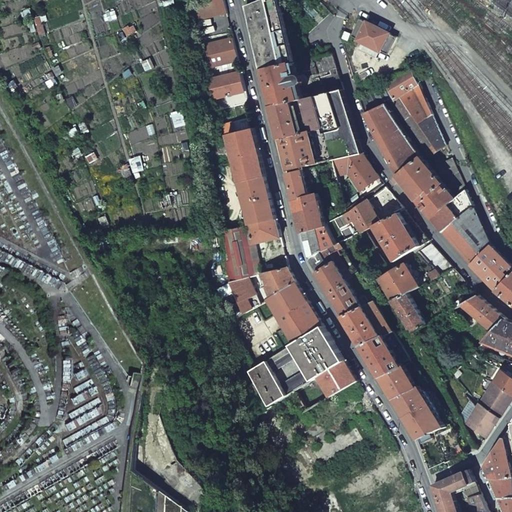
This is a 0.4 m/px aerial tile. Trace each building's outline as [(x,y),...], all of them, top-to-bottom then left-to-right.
[(189,0),(194,23),(228,15),(225,0),(189,0)] [(292,62),(295,61),(281,0),(264,0),(259,2),(249,6),(256,36),(262,69),(292,62)] [(349,62),(357,90),(393,73),(388,65),(375,71),(374,68),(382,51),(389,54),(398,37),(361,19),(353,36),(364,42),(361,49),(356,47),(349,62)] [(195,46),(201,68),(239,60),(233,37),(195,46)] [(318,56),(323,73),(337,69),(333,53),(318,56)] [(267,88),(271,106),(293,101),(301,99),(298,87),(304,85),(305,84),(307,81),(307,79),(305,76),(303,74),(302,74),(301,74),(295,75),(292,62),(262,69),(267,88)] [(358,95),(365,113),(388,104),(392,102),(432,160),(450,151),(413,69),(358,95)] [(247,92),(242,72),(209,80),(213,100),(227,96),(226,93),(231,92),(232,95),(247,92)] [(322,75),(327,93),(344,89),(338,72),(322,75)] [(293,101),(302,134),(311,131),(353,121),(344,89),(327,93),(301,99),(293,101)] [(278,134),(279,139),(302,134),(293,101),(271,106),(278,134)] [(365,113),(399,177),(423,158),(424,157),(388,104),(365,113)] [(311,131),(319,163),(335,160),(362,152),(353,121),(311,131)] [(229,135),(240,182),(241,182),(268,175),(262,152),(256,128),(229,135)] [(286,164),(288,173),(297,171),(296,169),(319,163),(311,131),(302,134),(279,139),(286,164)] [(205,167),(211,166),(210,162),(210,140),(199,143),(205,167)] [(362,152),(335,160),(339,174),(347,172),(352,193),(379,176),(362,152)] [(399,177),(432,218),(448,205),(457,198),(437,174),(423,158),(399,177)] [(437,174),(457,198),(467,190),(453,158),(436,165),(441,171),(437,174)] [(292,192),(295,201),(310,196),(304,170),(304,169),(297,171),(288,173),(292,192)] [(272,191),(268,175),(241,182),(252,225),(279,219),(272,191)] [(387,218),(404,205),(387,186),(371,197),(387,218)] [(459,219),(474,206),(467,190),(457,198),(448,205),(459,219)] [(298,214),(302,233),(317,229),(327,226),(319,193),(310,196),(295,201),(298,214)] [(354,224),(360,234),(376,224),(361,203),(348,213),(354,224)] [(459,219),(448,205),(432,218),(443,232),(459,219)] [(486,229),(474,206),(459,219),(443,232),(458,249),(472,265),(495,244),(486,229)] [(397,261),(431,241),(407,210),(375,226),(397,261)] [(221,233),(235,281),(249,277),(264,273),(290,266),(288,257),(261,264),(258,250),(267,248),(265,241),(283,237),(280,223),(279,219),(252,225),(221,233)] [(302,233),(308,258),(323,251),(317,229),(302,233)] [(343,273),(331,254),(337,252),(346,249),(341,242),(323,251),(308,258),(329,293),(344,317),(376,301),(372,293),(367,297),(365,295),(359,299),(347,280),(353,277),(349,270),(343,273)] [(433,280),(455,268),(433,243),(420,251),(437,270),(429,274),(433,280)] [(511,276),(511,264),(495,244),(472,265),(498,290),(511,276)] [(349,270),(337,252),(331,254),(343,273),(349,270)] [(409,292),(422,286),(408,263),(380,279),(393,300),(409,292)] [(264,273),(273,297),(299,282),(297,279),(290,268),(290,266),(264,273)] [(511,302),(511,276),(498,290),(511,302)] [(229,282),(244,313),(250,310),(258,305),(262,303),(249,277),(235,281),(229,282)] [(270,299),(297,343),(326,325),(312,304),(299,282),(273,297),(270,299)] [(413,332),(428,324),(409,292),(393,300),(413,332)] [(495,331),(508,318),(480,295),(463,305),(466,307),(489,326),(495,331)] [(258,305),(261,310),(270,306),(267,300),(262,303),(258,305)] [(356,336),(362,346),(385,335),(395,331),(376,301),(344,317),(356,336)] [(464,309),(466,307),(463,305),(453,310),(458,317),(467,312),(464,309)] [(226,322),(254,369),(277,355),(293,345),(287,335),(282,338),(275,326),(264,333),(250,310),(244,313),(226,322)] [(511,350),(511,320),(508,318),(495,331),(486,341),(511,350)] [(308,368),(315,379),(321,376),(347,360),(330,332),(326,325),(297,343),(294,345),(301,356),(308,368)] [(486,341),(495,331),(489,326),(481,334),(473,327),(462,336),(477,350),(486,341)] [(381,377),(404,366),(385,335),(362,346),(372,363),(381,377)] [(246,378),(265,409),(296,391),(315,379),(308,368),(282,384),(275,372),(301,356),(294,345),(293,345),(277,355),(254,369),(249,372),(252,375),(246,378)] [(321,376),(333,395),(359,380),(357,375),(347,360),(321,376)] [(394,398),(419,387),(406,365),(404,366),(381,377),(388,388),(394,398)] [(511,375),(506,372),(497,384),(511,394),(511,375)] [(495,383),(481,403),(499,415),(501,417),(510,405),(507,403),(511,396),(511,394),(497,384),(495,383)] [(437,431),(449,425),(448,422),(445,423),(422,386),(419,387),(394,398),(403,413),(405,416),(417,411),(437,431)] [(481,403),(466,424),(487,438),(496,425),(493,424),(499,415),(481,403)] [(159,489),(156,511),(191,511),(192,511),(193,511),(219,511),(218,509),(179,460),(160,415),(140,411),(135,441),(132,470),(159,489)] [(408,421),(419,439),(437,431),(417,411),(405,416),(408,421)] [(496,425),(501,417),(499,415),(493,424),(496,425)] [(486,465),(491,477),(511,477),(511,466),(509,455),(506,439),(505,438),(486,465)] [(442,502),(444,511),(457,511),(451,492),(477,482),(471,469),(435,485),(442,502)] [(511,511),(511,477),(491,477),(505,511),(511,511)] [(470,497),(474,511),(490,511),(483,494),(479,485),(467,490),(470,497)]
